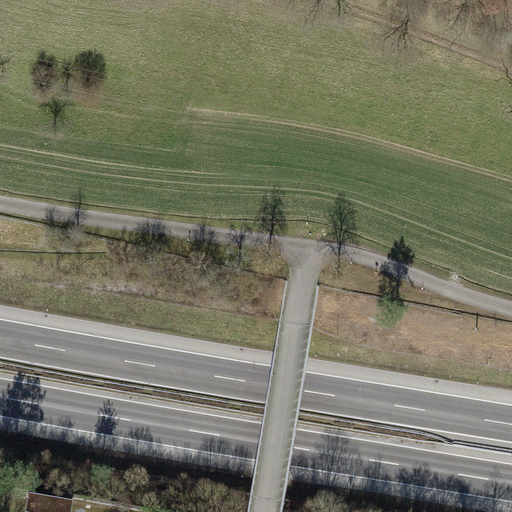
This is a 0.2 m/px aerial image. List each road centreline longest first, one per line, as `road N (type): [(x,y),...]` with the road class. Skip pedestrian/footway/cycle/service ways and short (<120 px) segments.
road 1 (motorway): [(511,423),(0,337)]
road 2 (motorway): [(0,397),(511,481)]
road 3 (unclassified): [(306,246),(0,202)]
road 4 (unclassified): [(265,511),(306,246)]
road 5 (unclassified): [(511,306),(357,253),(306,246)]
road 6 (track): [(511,64),(321,0)]
